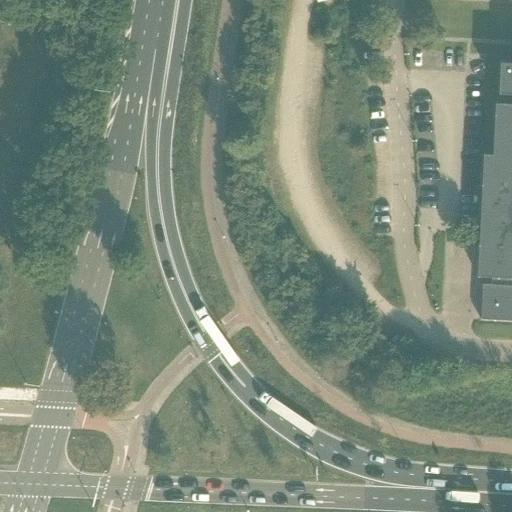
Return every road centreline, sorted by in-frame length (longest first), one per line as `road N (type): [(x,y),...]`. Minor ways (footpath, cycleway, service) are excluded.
road 1 (primary): [(425,489),(308,439),(243,388),(206,340),(172,266),(156,159)]
road 2 (primary): [(425,489),(371,498),(33,485)]
road 3 (primary): [(33,485),(131,111)]
road 4 (primary): [(156,159),(185,0)]
